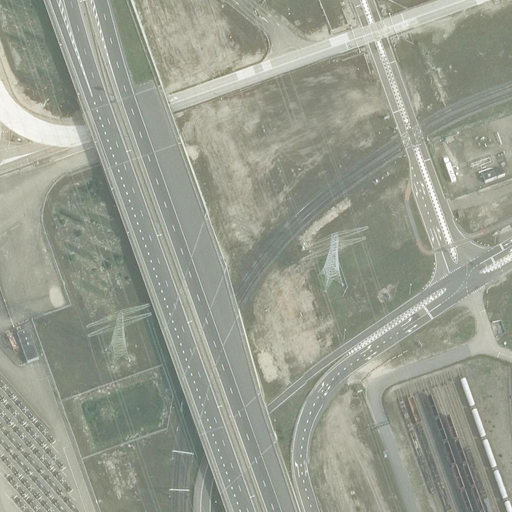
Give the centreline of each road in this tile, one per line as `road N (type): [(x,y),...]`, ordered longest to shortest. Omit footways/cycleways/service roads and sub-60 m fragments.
road 1 (secondary): [(254,460),(128,102),(101,0)]
road 2 (trunk): [(100,99),(246,511)]
road 3 (trunk): [(452,274),(239,431),(220,457),(206,511)]
road 4 (trunk): [(307,511),(296,460),(306,410),(344,368),(467,286)]
road 5 (unclassified): [(355,0),(452,274)]
road 6 (unclassified): [(467,264),(370,0)]
road 7 (unknown): [(0,310),(13,315),(24,307),(45,178),(117,146)]
